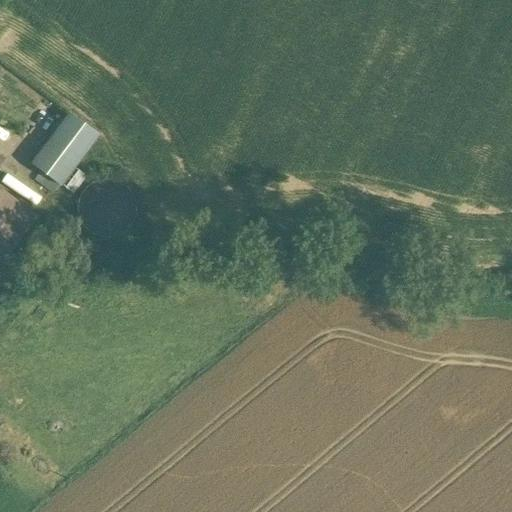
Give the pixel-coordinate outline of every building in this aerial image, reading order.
[(99,136),(70,114),(33,164),(62,186),(99,136)] [(134,219),(137,208),(134,197),(128,188),(118,182),(107,180),(96,182),(87,188),(81,198),(78,209),(81,220),(87,229),(97,235),(108,238),(119,235),(128,229),(134,219)] [(0,229),(20,202),(0,186),(0,229)] [(20,202),(0,229),(0,235),(12,244),(35,213),(20,202)] [(0,259),(12,244),(0,235),(0,259)]
